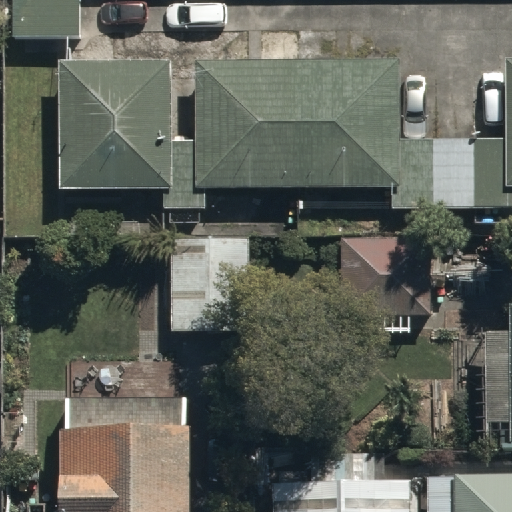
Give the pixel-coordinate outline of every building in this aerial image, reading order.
[(74,0),(12,0),(12,37),(74,37),(74,0)] [(172,52),(56,53),(57,182),(158,182),(158,203),(171,203),(171,221),(200,220),(200,184),(388,182),(388,206),(511,205),(511,51),(507,51),(508,133),(400,134),(400,46),(195,48),(196,133),(173,133),(172,52)] [(435,226),(342,227),(343,309),(436,308),(435,226)] [(232,232),(172,231),(171,324),(231,324),(232,232)] [(511,321),(483,321),(485,433),(511,432),(511,293),(511,294),(511,321)] [(55,406),(55,417),(54,511),(187,511),(189,407),(55,406)] [(511,511),(511,461),(454,462),(454,468),(426,468),(426,511),(511,511)] [(413,511),(414,476),(273,475),(272,511),(413,511)]
